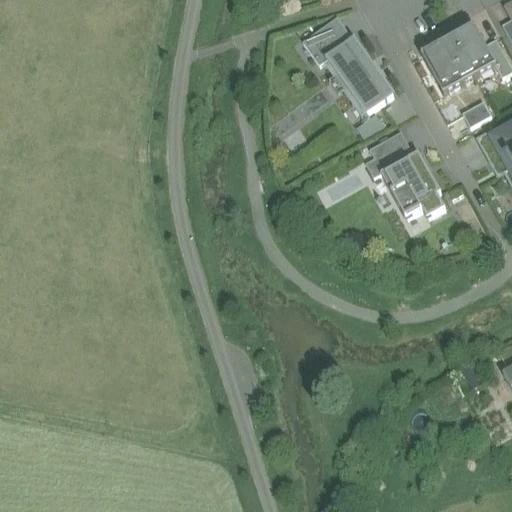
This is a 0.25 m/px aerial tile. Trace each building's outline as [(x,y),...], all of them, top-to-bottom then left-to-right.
[(303,49),(320,73),(330,66),(356,48),(338,24),(303,49)] [(511,26),(503,32),(511,48),(511,26)] [(486,52),(474,31),(454,43),(476,83),(496,72),(497,71),(486,52)] [(476,83),(454,43),(422,61),(445,101),(476,83)] [(511,72),(497,46),(486,52),(497,71),(496,72),(503,85),(511,79),(511,72)] [(356,48),(330,66),(369,121),(395,103),(356,48)] [(485,109),(463,121),(471,134),(492,123),(485,109)] [(377,121),(358,135),(364,145),(385,133),(377,121)] [(499,184),(505,180),(511,177),(494,145),(510,136),(506,129),(477,145),(499,184)] [(370,144),(375,152),(396,139),(391,131),(370,144)] [(511,134),(510,136),(494,145),(511,177),(505,180),(511,193),(511,134)] [(402,139),(371,155),(376,165),(367,170),(374,184),(381,181),(415,162),(402,139)] [(442,199),(420,159),(415,162),(381,181),(407,226),(423,217),(428,226),(447,215),(439,201),(442,199)] [(511,351),(500,359),(505,369),(511,365),(511,351)]
